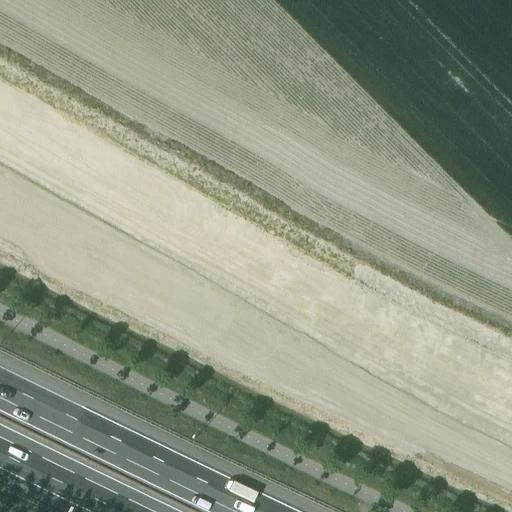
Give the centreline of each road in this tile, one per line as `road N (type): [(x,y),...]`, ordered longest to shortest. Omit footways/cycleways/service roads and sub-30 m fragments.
road 1 (motorway): [(266,511),(0,383)]
road 2 (motorway): [(0,453),(120,511)]
